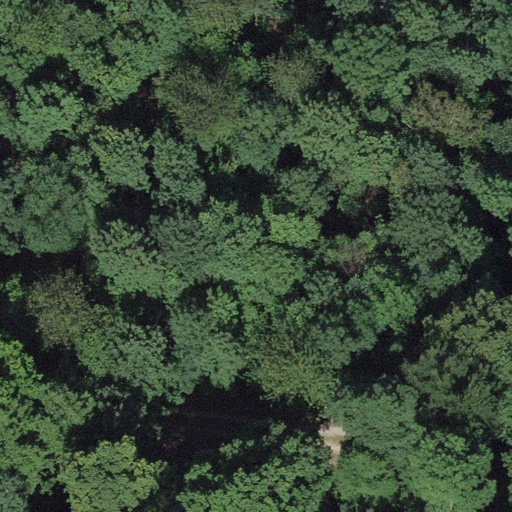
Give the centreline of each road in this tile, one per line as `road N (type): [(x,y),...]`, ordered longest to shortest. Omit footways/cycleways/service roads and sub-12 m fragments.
road 1 (track): [(511,321),(268,260),(163,255),(45,316),(0,320)]
road 2 (track): [(0,385),(137,423),(258,418),(511,455)]
